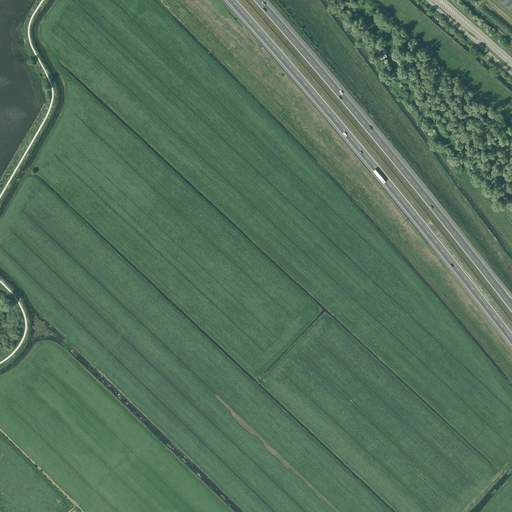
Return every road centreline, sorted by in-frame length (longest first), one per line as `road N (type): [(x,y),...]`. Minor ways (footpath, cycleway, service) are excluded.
road 1 (motorway): [(229,0),(511,341)]
road 2 (motorway): [(511,306),(260,0)]
